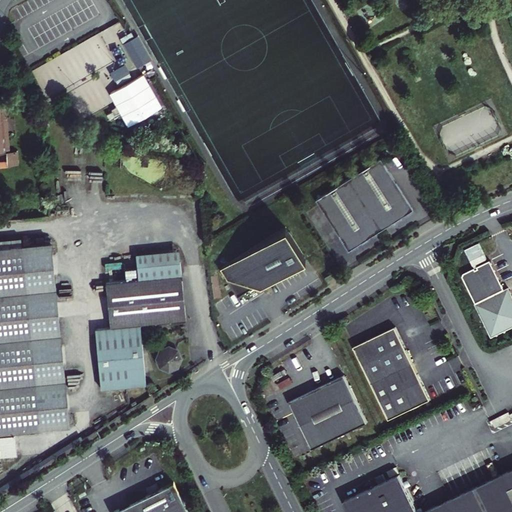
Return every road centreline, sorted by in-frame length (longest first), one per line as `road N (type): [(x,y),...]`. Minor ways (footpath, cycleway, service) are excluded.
road 1 (tertiary): [(420,245),(255,350)]
road 2 (unclassified): [(420,245),(498,403),(511,396)]
road 3 (primary): [(115,439),(1,511)]
